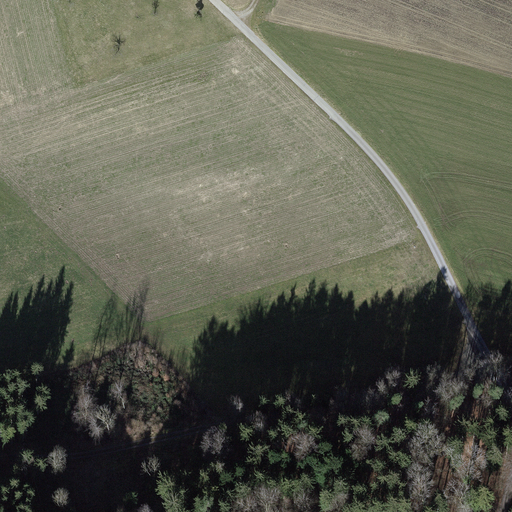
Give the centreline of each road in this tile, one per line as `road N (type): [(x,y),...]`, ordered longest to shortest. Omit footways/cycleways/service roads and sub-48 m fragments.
road 1 (track): [(0,454),(77,458),(279,411),(400,394),(493,362)]
road 2 (track): [(220,0),(395,180),(511,394)]
